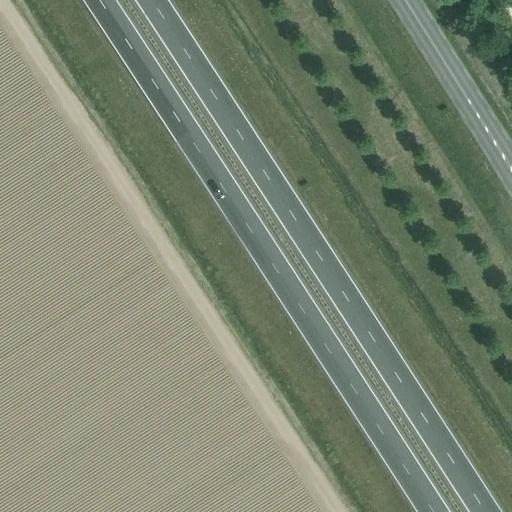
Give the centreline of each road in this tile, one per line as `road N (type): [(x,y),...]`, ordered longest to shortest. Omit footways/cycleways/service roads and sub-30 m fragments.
road 1 (trunk): [(484,511),(150,0)]
road 2 (trunk): [(99,0),(432,511)]
